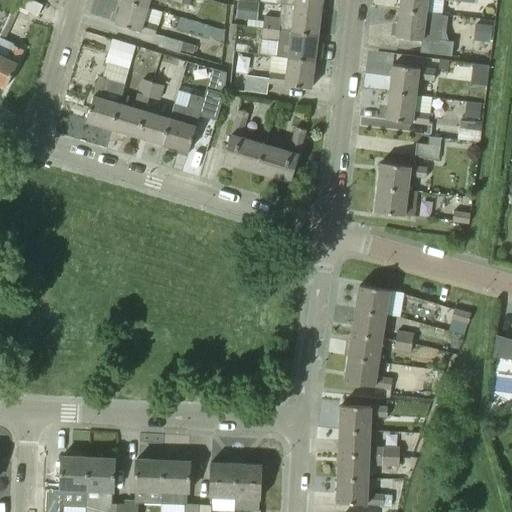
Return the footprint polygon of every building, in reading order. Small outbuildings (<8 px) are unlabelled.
[(38,17),(43,6),(29,0),(19,0),(16,7),(38,17)] [(162,12),(122,0),(115,24),(155,36),(162,12)] [(189,6),(190,0),(121,0),(122,0),(162,12),(163,12),(166,3),(167,0),(168,0),(181,4),(181,3),(189,6)] [(257,21),(259,3),(238,0),(236,18),(257,21)] [(321,8),(322,0),(276,0),(276,3),(281,4),(295,5),(321,8)] [(448,0),(473,3),(473,0),(400,0),(399,10),(426,13),(427,0),(435,0),(440,0),(448,0)] [(318,35),(321,8),(295,5),(281,4),(279,18),(264,17),(262,28),(291,32),(318,35)] [(452,55),(454,41),(439,39),(442,15),(426,13),(399,10),(396,37),(422,41),(420,51),(452,55)] [(291,32),(262,28),(259,28),(258,38),(278,41),(276,57),(315,62),(318,35),(291,32)] [(180,53),(183,42),(161,36),(158,47),(180,53)] [(128,71),(130,62),(135,47),(112,40),(105,64),(128,71)] [(194,46),(183,42),(181,50),(192,53),(194,46)] [(0,85),(5,88),(24,51),(14,46),(13,48),(9,46),(3,57),(0,56),(0,85)] [(276,57),(271,56),(269,79),(246,76),(244,92),(267,94),(268,84),(311,89),(315,62),(276,57)] [(448,60),(438,59),(437,69),(447,70),(448,60)] [(435,71),(392,65),(389,92),(416,96),(418,79),(434,81),(435,71)] [(119,104),(125,85),(109,80),(99,77),(86,122),(111,130),(119,104)] [(137,137),(144,111),(145,111),(149,98),(153,83),(142,79),(133,108),(119,104),(111,130),(137,137)] [(188,152),(201,107),(218,112),(224,95),(218,93),(219,87),(200,81),(194,100),(177,96),(169,119),(170,119),(162,144),(188,152)] [(159,101),(164,86),(153,83),(149,98),(159,101)] [(414,112),(416,96),(389,92),(386,120),(428,125),(430,114),(414,112)] [(257,172),(268,135),(249,130),(253,115),(254,115),(257,103),(242,98),(223,162),(257,172)] [(481,104),(465,102),(463,117),(479,119),(481,104)] [(169,119),(145,111),(144,111),(137,137),(162,144),(170,119),(169,119)] [(474,123),(459,121),(458,129),(480,131),(481,123),(474,122),(474,123)] [(291,183),(306,131),(296,128),(292,142),(268,135),(257,172),(291,183)] [(438,161),(441,138),(429,137),(428,144),(416,143),(415,157),(438,161)] [(427,169),(380,163),(377,188),(408,191),(409,177),(426,179),(427,169)] [(414,217),(417,193),(408,191),(377,188),(374,212),(414,217)] [(470,212),(454,210),(452,221),(468,224),(470,212)] [(386,315),(389,291),(359,286),(355,310),(386,315)] [(352,334),(382,338),(383,329),(386,315),(355,310),(352,334)] [(468,325),(468,324),(470,315),(454,310),(451,319),(468,325)] [(412,344),(414,334),(397,331),(395,341),(411,344),(412,344)] [(497,352),(511,355),(511,334),(500,332),(497,352)] [(380,348),(382,338),(352,334),(348,358),(378,363),(380,348)] [(410,354),(411,344),(395,341),(393,351),(410,354)] [(376,377),(378,363),(348,358),(344,382),(391,390),(392,380),(376,377)] [(394,400),(393,414),(429,415),(429,400),(394,400)] [(387,418),(387,408),(340,406),(339,430),(370,432),(371,417),(387,418)] [(393,416),(392,426),(423,429),(425,419),(393,416)] [(369,447),(370,432),(339,430),(338,455),(369,456),(382,457),(399,457),(399,448),(369,447)] [(368,480),(369,456),(338,455),(337,479),(368,480)] [(86,506),(88,458),(61,457),(58,511),(81,511),(82,508),(86,508),(86,506)] [(399,466),(399,457),(382,457),(382,465),(399,466)] [(112,505),(112,492),(113,492),(115,459),(88,458),(86,506),(105,511),(123,511),(124,505),(112,505)] [(161,504),(163,461),(136,460),(134,502),(134,503),(138,503),(161,504)] [(187,492),(188,492),(190,462),(163,461),(161,504),(184,505),(187,505),(187,504),(187,492)] [(234,498),(236,464),(210,463),(210,496),(234,498)] [(261,499),(262,465),(236,464),(234,498),(233,510),(258,511),(259,499),(261,499)] [(383,506),(383,496),(367,495),(368,480),(337,479),(336,503),(383,506)] [(137,511),(138,503),(134,503),(134,502),(124,501),(124,505),(123,511),(137,511)]
